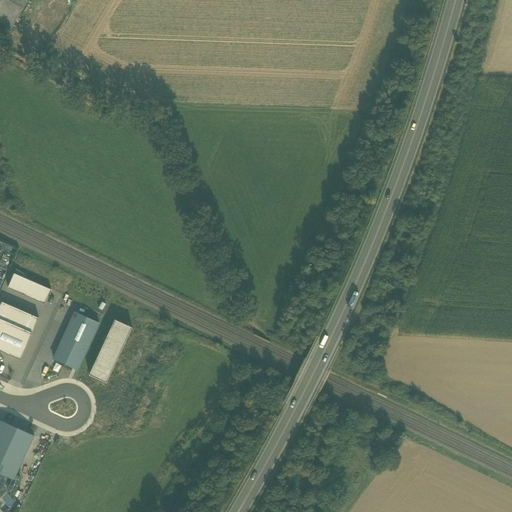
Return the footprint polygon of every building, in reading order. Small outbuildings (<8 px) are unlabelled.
[(0,0),(0,19),(12,26),(26,0),(0,0)] [(51,289),(14,273),(8,288),(45,304),(51,289)] [(2,302),(0,306),(0,318),(32,333),(39,318),(2,302)] [(99,323),(75,312),(53,358),(78,370),(99,323)] [(32,333),(0,318),(0,351),(20,360),(32,333)] [(107,383),(133,326),(115,318),(89,375),(107,383)] [(34,436),(1,420),(0,422),(0,470),(2,472),(1,474),(7,477),(12,479),(14,480),(15,477),(34,436)] [(22,480),(15,477),(14,480),(12,479),(7,489),(14,496),(22,480)]
